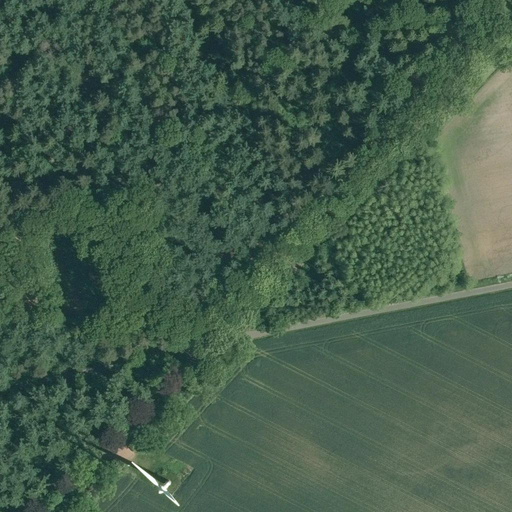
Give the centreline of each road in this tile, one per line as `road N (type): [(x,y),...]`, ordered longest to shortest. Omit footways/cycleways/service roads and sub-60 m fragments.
road 1 (unclassified): [(219,342),(511,46)]
road 2 (unclassified): [(511,283),(219,342)]
road 3 (unclassified): [(59,511),(219,342)]
road 4 (unclassified): [(219,342),(0,387)]
